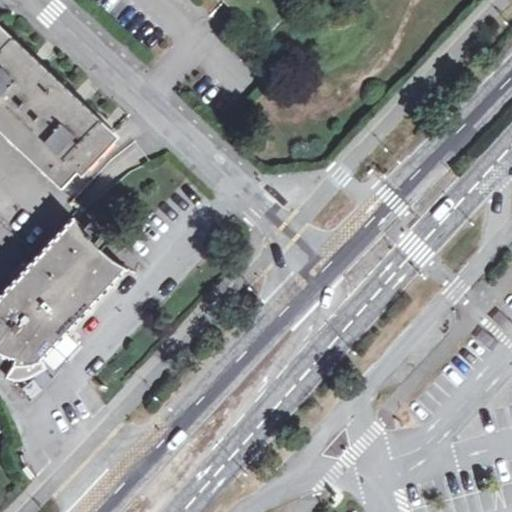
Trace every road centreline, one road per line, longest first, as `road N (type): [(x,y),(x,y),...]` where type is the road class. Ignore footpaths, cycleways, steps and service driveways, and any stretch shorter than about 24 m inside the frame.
road 1 (primary): [(334,267),(101,511)]
road 2 (primary): [(291,385),(511,144)]
road 3 (unknown): [(58,383),(229,179)]
road 4 (residential): [(137,100),(334,267)]
road 5 (primary): [(511,82),(334,267)]
road 6 (unknown): [(5,265),(54,212),(130,169),(170,128)]
road 7 (primary): [(180,511),(291,385)]
road 8 (residential): [(29,0),(137,100)]
road 9 (unclassified): [(291,385),(334,267)]
